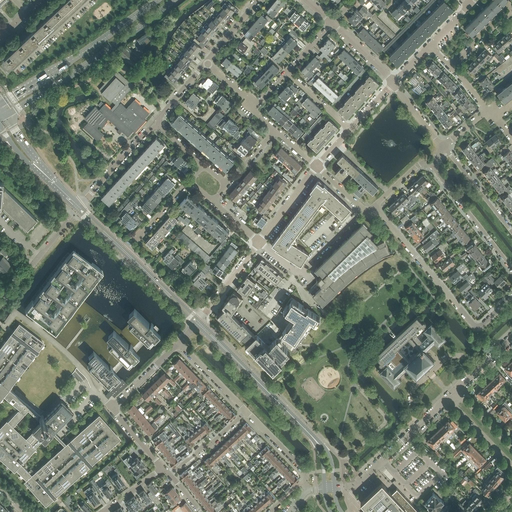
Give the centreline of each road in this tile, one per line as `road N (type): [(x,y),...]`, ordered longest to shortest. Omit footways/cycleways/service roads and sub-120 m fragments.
road 1 (secondary): [(4,115),(176,0)]
road 2 (secondary): [(157,0),(0,104)]
road 3 (tertiary): [(78,207),(196,324)]
road 4 (tertiary): [(199,320),(78,207)]
road 5 (residential): [(478,326),(373,206)]
road 6 (residential): [(428,162),(511,269)]
road 7 (tertiary): [(307,432),(217,342)]
road 8 (residential): [(0,304),(78,207)]
road 9 (residential): [(481,368),(446,357),(410,396),(420,423)]
